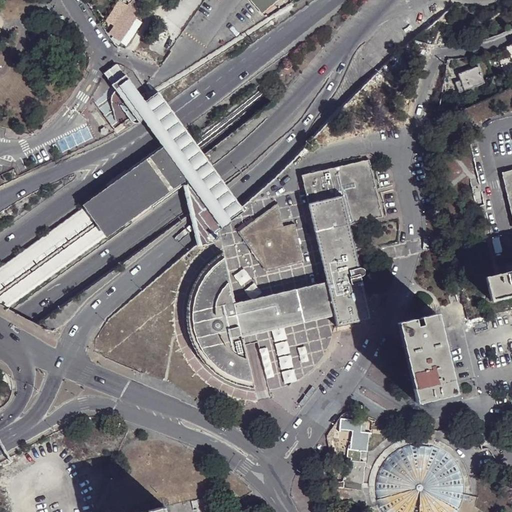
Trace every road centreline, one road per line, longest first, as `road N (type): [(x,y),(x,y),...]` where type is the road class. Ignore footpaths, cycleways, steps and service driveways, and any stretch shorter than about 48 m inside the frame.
road 1 (trunk): [(0,334),(264,136),(358,34)]
road 2 (primary): [(88,375),(89,324),(275,160),(358,34)]
road 3 (residential): [(353,375),(407,263),(412,221),(397,144),(416,123),(432,61),(511,38)]
road 4 (residential): [(14,460),(71,449),(111,424),(146,423),(215,446),(244,466),(281,511)]
road 5 (trunk): [(223,82),(0,248)]
road 6 (residential): [(267,460),(226,430),(88,375)]
road 7 (primary): [(142,126),(0,203)]
road 8 (primary): [(341,0),(223,82)]
road 9 (residential): [(511,454),(484,405),(419,417),(410,411)]
road 10 (primary): [(14,460),(76,429),(91,394),(88,375)]
